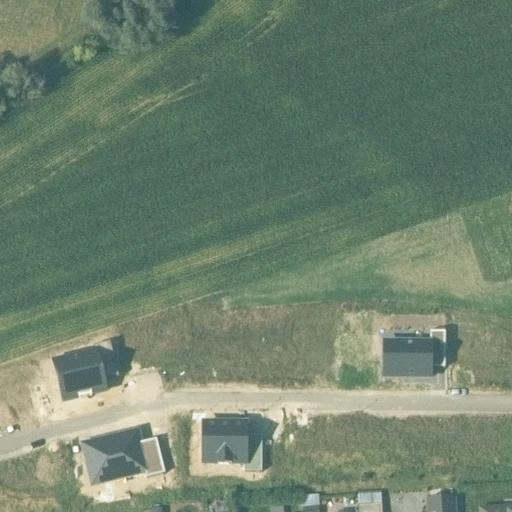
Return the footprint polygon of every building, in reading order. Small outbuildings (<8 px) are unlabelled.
[(202,335),(161,335),(161,374),(203,374),(203,356),(221,356),(221,321),(202,321),(202,335)] [(430,343),(385,343),(385,379),(433,379),(433,368),(445,368),(445,334),(430,334),(430,343)] [(96,353),(53,363),(63,405),(108,395),(106,382),(118,379),(110,343),(94,347),(96,353)] [(202,423),(201,467),(244,468),(244,474),(261,474),(261,438),(248,438),(249,424),(202,423)] [(139,431),(80,445),(92,492),(165,474),(157,441),(142,445),(139,431)] [(454,511),(454,502),(428,503),(428,511),(454,511)]
